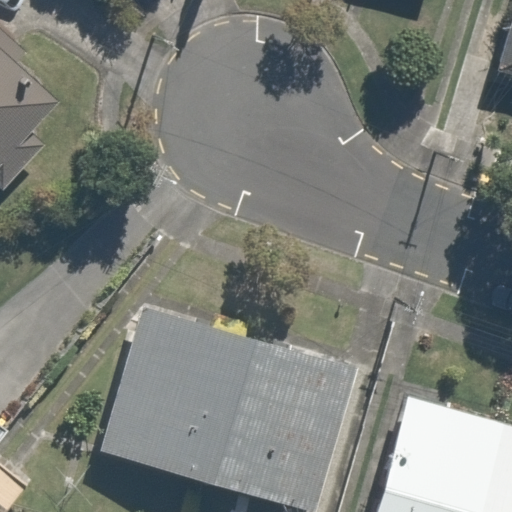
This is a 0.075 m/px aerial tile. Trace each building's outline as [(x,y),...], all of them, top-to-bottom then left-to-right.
[(511,0),(497,0),(476,62),(511,74),(511,0)] [(0,141),(40,100),(0,61),(0,141)] [(338,361),(122,304),(84,448),(299,506),(338,361)] [(511,511),(511,426),(391,388),(351,511),(511,511)] [(0,505),(21,476),(0,461),(0,437),(6,428),(0,423),(0,505)]
